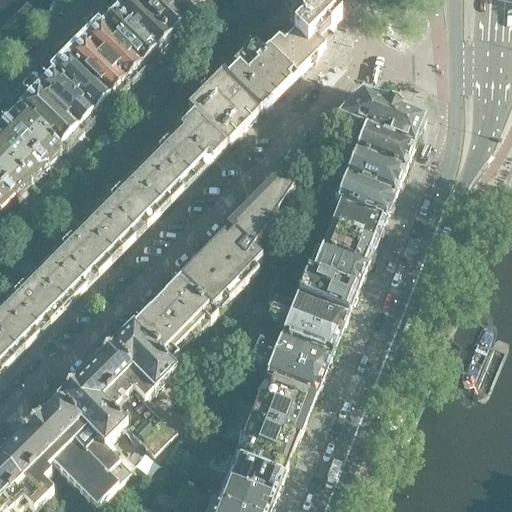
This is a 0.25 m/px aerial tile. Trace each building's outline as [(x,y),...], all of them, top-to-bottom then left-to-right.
[(186,28),(158,0),(133,0),(131,2),(172,43),(186,28)] [(201,13),(187,0),(158,0),(186,28),(201,13)] [(214,0),(187,0),(201,13),(214,0)] [(320,47),(336,31),(342,26),(334,5),(330,0),(266,0),(272,5),(276,0),(291,18),(296,28),(267,57),(294,84),(326,52),(320,47)] [(172,43),(131,2),(116,17),(157,57),(172,43)] [(27,4),(0,31),(0,59),(41,18),(27,4)] [(157,57),(116,17),(102,31),(142,72),(157,57)] [(142,72),(102,31),(86,48),(126,88),(142,72)] [(195,61),(207,49),(195,37),(183,49),(195,61)] [(294,84),(267,57),(256,46),(222,80),(260,117),(294,84)] [(126,88),(86,48),(70,63),(110,104),(126,88)] [(110,104),(70,63),(54,79),(95,120),(110,104)] [(95,120),(54,79),(38,95),(79,135),(95,120)] [(261,118),(260,117),(222,80),(188,114),(190,117),(207,134),(226,152),(226,153),(261,118)] [(79,135),(38,95),(20,113),(61,154),(79,135)] [(424,131),(426,125),(426,123),(402,114),(403,112),(388,106),(387,107),(363,98),(339,122),(367,133),(415,153),(418,146),(419,146),(425,131),(424,131)] [(61,154),(20,113),(0,132),(0,156),(29,186),(61,154)] [(170,209),(226,152),(207,134),(190,117),(172,135),(167,130),(140,157),(145,162),(134,173),(170,209)] [(411,162),(414,155),(415,153),(367,133),(356,159),(405,178),(406,176),(405,176),(408,169),(409,169),(412,162),(411,162)] [(81,174),(100,156),(88,144),(70,163),(81,174)] [(0,214),(29,186),(0,156),(0,214)] [(401,187),(404,180),(405,178),(356,159),(347,183),(396,202),(396,201),(395,201),(398,194),(399,194),(402,187),(401,187)] [(119,260),(170,209),(134,173),(122,184),(117,179),(90,207),(95,212),(83,224),(119,260)] [(387,224),(396,202),(347,183),(342,195),(339,194),(335,204),(341,207),(387,224)] [(295,212),(300,206),(301,205),(291,200),(295,194),(280,187),(280,188),(276,193),(272,191),(230,234),(230,235),(225,241),(224,240),(207,257),(181,284),(217,318),(258,276),(254,272),(262,264),(254,253),(295,212)] [(300,218),(306,212),(300,206),(295,212),(300,218)] [(377,248),(387,224),(341,207),(332,230),(377,248)] [(75,304),(119,260),(83,224),(72,235),(67,230),(44,253),(49,258),(39,268),(75,304)] [(367,272),(376,250),(377,248),(332,230),(322,254),(367,272)] [(358,295),(367,273),(367,272),(322,254),(313,277),(358,295)] [(0,323),(28,351),(75,304),(39,268),(27,280),(22,275),(0,296),(0,299),(4,303),(0,307),(0,323)] [(350,317),(358,296),(358,295),(313,277),(308,275),(299,297),(350,317)] [(171,369),(218,320),(217,318),(181,284),(134,331),(135,333),(171,369)] [(341,338),(350,317),(299,297),(294,311),(291,310),(292,308),(276,302),(272,311),(341,338)] [(341,338),(272,311),(269,320),(284,326),(285,325),(288,326),(282,340),(333,360),(340,340),(341,338)] [(0,379),(28,351),(0,323),(0,379)] [(155,398),(178,376),(171,369),(135,333),(134,332),(116,350),(112,354),(111,353),(101,364),(82,384),(81,383),(58,406),(59,407),(101,449),(105,453),(126,432),(154,460),(177,437),(146,405),(154,398),(155,398)] [(324,381),(333,360),(282,340),(277,352),(259,345),(255,354),(324,382),(324,381)] [(324,382),(255,354),(252,363),(270,371),(265,383),(267,384),(316,403),(324,382)] [(293,460),(307,426),(307,425),(316,403),(267,384),(273,387),(266,405),(260,402),(257,411),(236,403),(222,438),(241,446),(242,445),(243,445),(243,444),(248,446),(241,464),(236,462),(235,463),(284,483),(293,460)] [(105,464),(96,455),(101,449),(59,407),(44,421),(43,421),(40,424),(25,439),(22,442),(22,443),(1,464),(44,508),(54,498),(43,488),(52,480),(47,475),(53,469),(95,511),(96,511),(131,479),(110,458),(105,464)] [(284,483),(235,463),(229,460),(223,475),(225,476),(222,484),(226,485),(275,504),(284,483)] [(10,511),(12,511),(25,511),(28,510),(29,511),(39,511),(44,508),(1,464),(0,464),(0,511),(10,511)] [(227,511),(272,511),(275,504),(226,485),(217,508),(227,511)]
